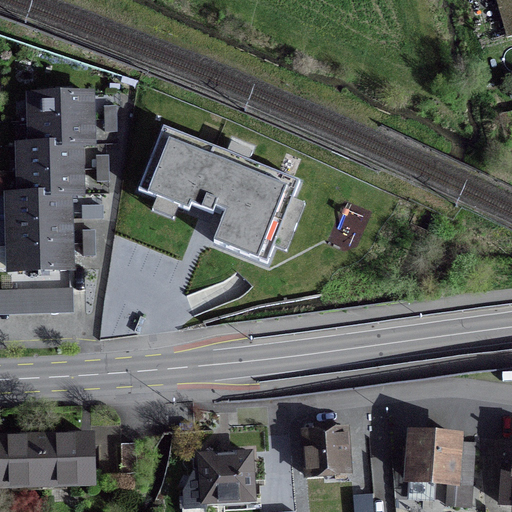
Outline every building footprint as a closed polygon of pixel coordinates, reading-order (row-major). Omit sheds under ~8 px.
[(511,0),(495,0),(506,39),(511,37),(511,0)] [(43,272),(67,271),(66,233),(66,209),(65,197),(78,196),(77,183),(77,159),(76,147),(89,146),(88,134),(88,109),(87,96),(30,98),(31,147),(19,148),(20,197),(8,198),(9,247),(0,248),(0,268),(10,270),(10,273),(43,272)] [(298,183),(164,130),(140,190),(214,220),(224,224),(216,244),(266,264),(298,183)] [(68,294),(0,295),(0,317),(68,316),(68,294)] [(313,427),(313,434),(303,435),(306,477),(346,474),(343,432),(327,433),(327,426),(313,427)] [(402,466),(408,467),(407,481),(447,484),(445,506),(468,508),(472,446),(457,445),(457,440),(410,436),(409,452),(403,451),(402,466)] [(85,439),(40,441),(0,441),(0,487),(41,486),(92,485),(90,439),(85,439)] [(511,481),(501,480),(499,506),(511,506),(511,504),(511,443),(496,443),(494,464),(511,464),(511,481)] [(135,445),(119,445),(120,476),(136,475),(135,445)] [(216,457),(216,458),(200,459),(202,503),(251,501),(248,456),(232,457),(232,456),(216,457)] [(342,511),(370,511),(369,496),(341,498),(342,511)]
